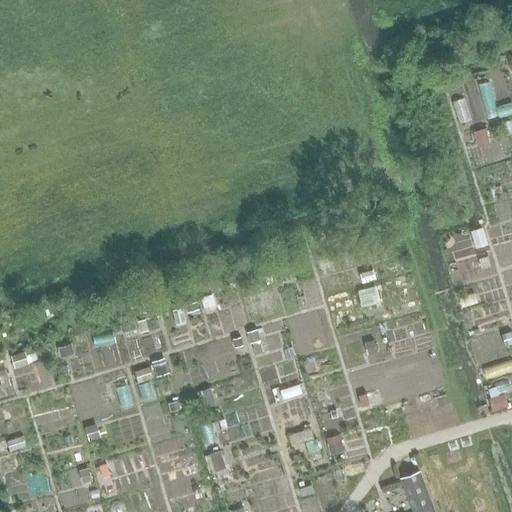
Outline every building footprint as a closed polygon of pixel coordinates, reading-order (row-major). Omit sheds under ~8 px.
[(472,132),(475,144),(488,141),(485,128),(472,132)] [(482,227),(473,230),(477,243),(486,240),(482,227)] [(330,259),(317,263),(321,276),(333,272),(330,259)] [(282,269),(273,271),(277,283),(285,281),(282,269)] [(271,275),(264,277),(267,284),(273,283),(271,275)] [(474,302),(471,294),(459,298),(461,306),(474,302)] [(202,303),(205,314),(216,310),(212,300),(202,303)] [(185,306),(187,313),(198,309),(196,302),(185,306)] [(42,311),(45,320),(54,317),(51,307),(42,311)] [(181,308),(172,311),(176,325),(185,323),(181,308)] [(137,323),(140,333),(158,327),(155,316),(145,320),(137,323)] [(246,333),(249,341),(259,338),(257,330),(246,333)] [(232,339),(234,348),(243,346),(240,337),(232,339)] [(58,349),(60,356),(73,353),(71,345),(58,349)] [(11,357),(14,367),(27,363),(24,353),(11,357)] [(152,363),(156,376),(168,372),(163,359),(152,363)] [(201,392),(205,403),(213,400),(210,389),(201,392)] [(506,406),(503,395),(492,398),(495,409),(506,406)] [(168,404),(170,412),(179,409),(177,402),(168,404)] [(211,423),(214,431),(226,427),(224,419),(211,423)] [(95,425),(85,428),(89,440),(99,436),(95,425)] [(63,438),(65,447),(72,446),(70,436),(63,438)] [(7,442),(10,451),(24,446),(21,438),(7,442)] [(327,444),(329,452),(343,448),(341,440),(327,444)] [(209,454),(213,466),(224,463),(220,451),(209,454)] [(105,465),(99,467),(102,477),(108,475),(105,465)] [(79,471),(83,483),(90,481),(86,469),(79,471)] [(433,511),(418,471),(400,478),(412,511),(433,511)] [(298,489),(302,497),(314,493),(311,484),(298,489)]
